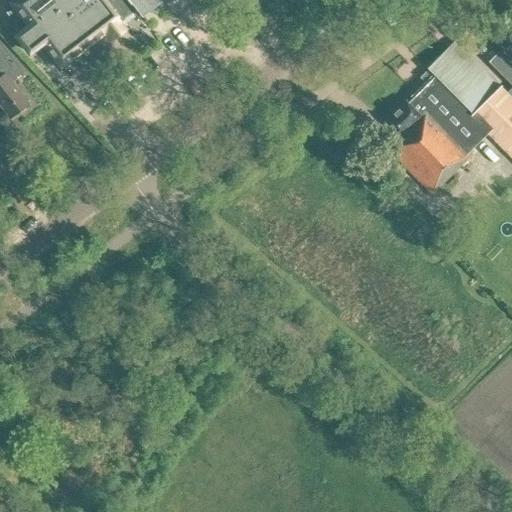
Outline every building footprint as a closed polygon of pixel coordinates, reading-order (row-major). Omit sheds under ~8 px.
[(28,57),(40,48),(59,72),(104,37),(109,43),(127,30),(120,22),(135,11),(141,19),(161,3),(159,0),(9,0),(6,3),(11,10),(6,14),(18,31),(12,36),(28,57)] [(404,102),(382,123),(397,137),(384,149),(428,194),(467,157),(465,155),(486,135),(511,160),(511,102),(499,89),(497,88),(453,43),(428,69),(432,74),(408,98),(410,100),(406,104),(404,102)] [(24,110),(24,106),(26,104),(9,81),(20,73),(0,46),(0,107),(8,118),(15,113),(20,114),(24,110)] [(511,63),(500,51),(488,63),(511,86),(511,63)] [(497,222),(509,209),(486,186),(474,199),(497,222)]
